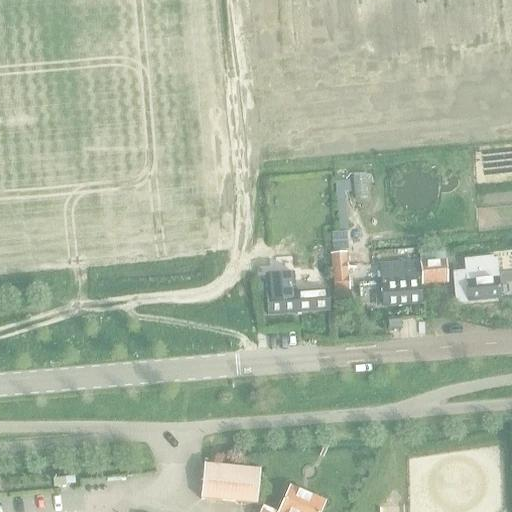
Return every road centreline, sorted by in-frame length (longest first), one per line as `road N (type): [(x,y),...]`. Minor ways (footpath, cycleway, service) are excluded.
road 1 (secondary): [(0,385),(511,340)]
road 2 (track): [(242,249),(216,290),(70,312),(0,333)]
road 3 (residential): [(185,429),(393,411)]
road 4 (residential): [(185,429),(0,426)]
road 5 (residential): [(393,411),(511,379)]
